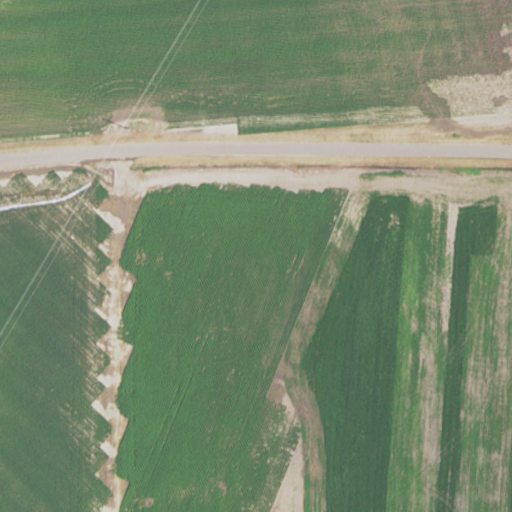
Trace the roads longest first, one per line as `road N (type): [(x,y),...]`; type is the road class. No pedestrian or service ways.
road 1 (residential): [(0,159),(174,147),(511,151)]
road 2 (track): [(94,153),(98,511)]
